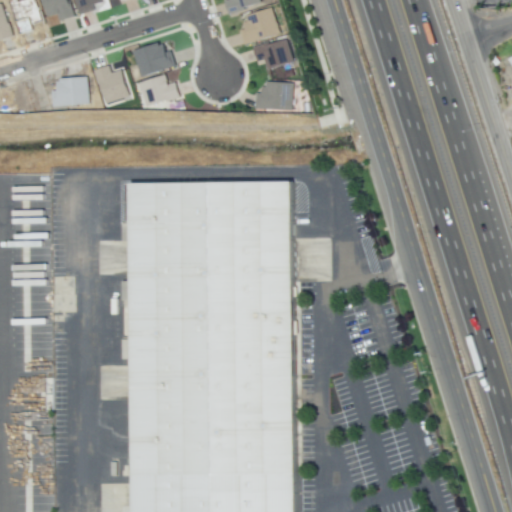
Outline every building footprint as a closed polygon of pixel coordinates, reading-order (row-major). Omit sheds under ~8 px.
[(14,0),(10,1),(17,33),(31,30),(30,23),(39,21),(34,0),(14,0)] [(73,16),(68,0),(41,0),(47,17),(56,14),(58,21),(73,16)] [(104,1),(103,0),(73,0),(79,15),(95,10),(93,5),(104,1)] [(224,0),(227,12),(259,5),(258,0),(224,0)] [(0,39),(11,38),(3,4),(0,4),(0,39)] [(279,34),(271,7),(242,16),(245,28),(239,30),(244,45),(279,34)] [(256,62),(263,59),(266,69),(292,62),(285,38),(252,48),(256,62)] [(165,52),(163,42),(132,50),(140,77),(176,67),(171,50),(165,52)] [(121,69),(111,72),(108,65),(94,70),(105,104),(129,96),(121,69)] [(167,84),(164,75),(138,82),(145,107),(179,97),(175,82),(167,84)] [(52,106),(88,105),(87,77),(55,79),(56,90),(51,91),(52,106)] [(255,93),(254,108),(291,110),(293,83),(263,81),(262,93),(255,93)] [(133,511),(133,191),(293,187),(293,511),(133,511)] [(121,281),(121,301),(131,301),(131,281),(121,281)]
